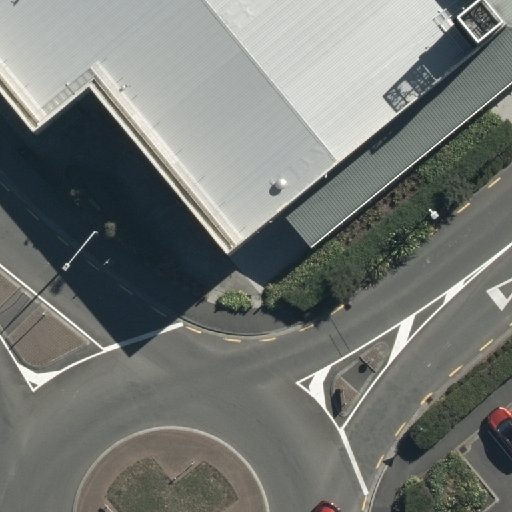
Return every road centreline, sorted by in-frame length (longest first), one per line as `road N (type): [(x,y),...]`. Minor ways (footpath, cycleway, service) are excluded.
road 1 (unclassified): [(0,224),(189,380)]
road 2 (unclassified): [(189,380),(251,399),(284,426),(308,460),(321,511)]
road 3 (unclassified): [(35,483),(56,441),(89,407),(127,387),(189,380)]
